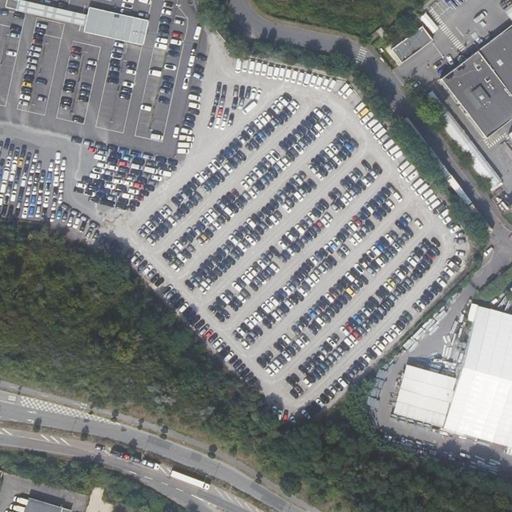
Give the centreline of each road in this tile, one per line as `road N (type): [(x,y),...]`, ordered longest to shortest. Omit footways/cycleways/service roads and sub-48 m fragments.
road 1 (residential): [(510,250),(361,56),(263,28),(236,0)]
road 2 (primary): [(292,511),(229,477),(121,437),(0,410)]
road 3 (unknown): [(440,216),(456,246),(434,279),(323,394),(306,402),(282,390)]
road 4 (unknown): [(143,254),(277,93),(297,83),(323,89)]
road 5 (primary): [(0,438),(156,476),(237,511)]
road 6 (unknown): [(350,115),(192,302)]
road 7 (unknown): [(394,160),(240,350)]
road 8 (unknown): [(169,279),(323,89)]
road 9 (unknown): [(215,325),(374,140)]
road 10 (unknown): [(262,372),(417,188)]
road 11 (unknown): [(440,216),(282,390)]
